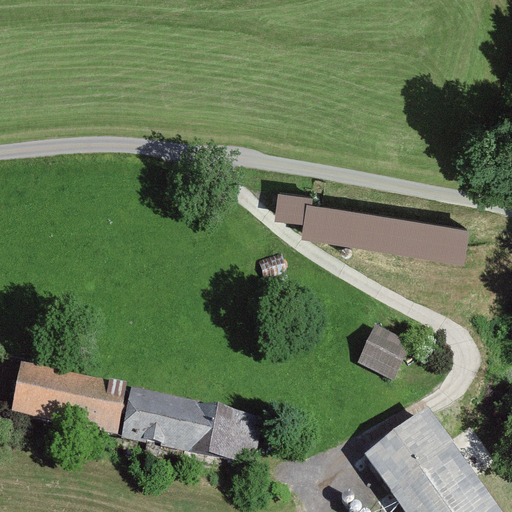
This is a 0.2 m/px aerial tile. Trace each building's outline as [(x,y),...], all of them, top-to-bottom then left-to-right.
[(458,258),(463,228),(429,223),(306,204),(307,196),(276,192),(273,214),(302,219),(300,234),(458,258)] [(263,285),(284,279),(278,257),(257,263),(261,279),(263,285)] [(358,364),(388,379),(403,349),(373,334),(358,364)] [(0,408),(11,415),(13,375),(0,371),(0,408)] [(11,415),(113,436),(121,397),(19,376),(11,415)] [(121,438),(188,451),(196,412),(129,399),(121,438)] [(188,451),(250,464),(258,424),(196,412),(188,451)] [(401,511),(487,511),(466,483),(440,446),(423,422),(366,462),(401,511)]
